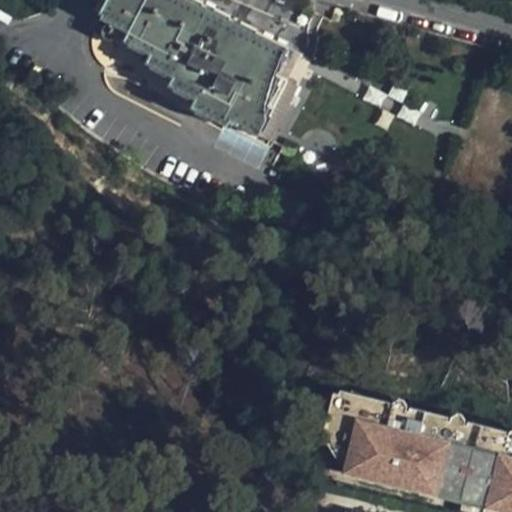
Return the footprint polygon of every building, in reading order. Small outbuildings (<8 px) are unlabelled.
[(89,0),(87,2),(185,73),(211,90),(244,106),(259,111),(270,93),(286,70),(180,0),(89,0)] [(38,58),(40,44),(14,40),(12,55),(38,58)] [(259,111),(276,116),(285,103),(270,93),(259,111)] [(272,122),(276,116),(259,111),(255,115),(266,120),(272,122)] [(266,120),(255,115),(254,118),(271,124),(272,122),(266,120)] [(238,173),(271,124),(254,118),(224,164),(238,173)] [(511,409),(376,367),(373,367),(370,366),(366,366),(364,368),(362,369),(361,370),(360,372),(344,420),(359,453),(511,502),(511,409)] [(382,511),(344,502),(328,511),(382,511)]
